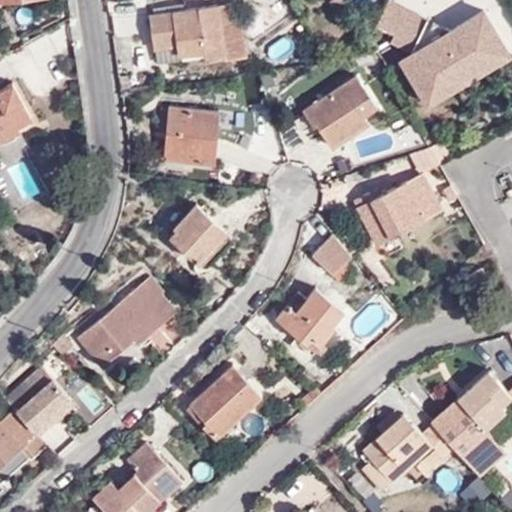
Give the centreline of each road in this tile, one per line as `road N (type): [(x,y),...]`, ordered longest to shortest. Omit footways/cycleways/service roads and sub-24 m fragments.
road 1 (residential): [(292,190),(262,273),(229,315),(10,511)]
road 2 (residential): [(87,0),(107,194),(88,243),(0,342)]
road 3 (residential): [(227,511),(388,363),(444,331),(511,315)]
road 4 (residential): [(511,260),(482,198),(484,172),(511,143)]
